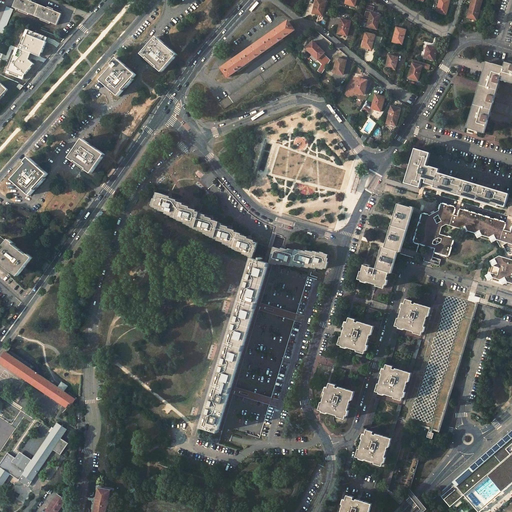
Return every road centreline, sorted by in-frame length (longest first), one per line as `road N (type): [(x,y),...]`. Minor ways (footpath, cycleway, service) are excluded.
road 1 (residential): [(192,139),(149,178),(124,216),(92,323),(94,423),(77,511)]
road 2 (residential): [(511,295),(408,269),(355,432),(328,445)]
road 3 (tertiary): [(161,113),(25,306)]
road 4 (residential): [(0,174),(157,0)]
road 5 (residential): [(377,178),(328,111),(305,100),(203,136)]
road 6 (residential): [(346,239),(304,387),(328,445)]
road 7 (residential): [(377,178),(458,46),(475,40),(511,49)]
road 8 (residential): [(192,139),(260,212),(346,239)]
road 9 (residential): [(274,0),(408,101)]
road 10 (residential): [(0,122),(108,0)]
road 11 (residential): [(377,178),(511,219)]
road 12 (residential): [(511,328),(487,320),(461,404),(463,429)]
